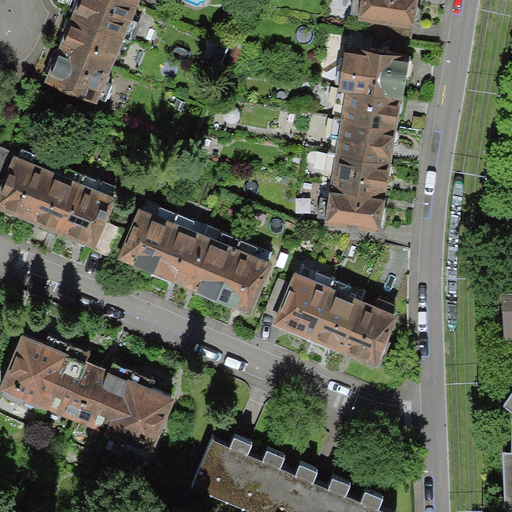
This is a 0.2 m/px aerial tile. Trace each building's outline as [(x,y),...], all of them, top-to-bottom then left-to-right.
[(74,15),(121,34),(134,2),(130,0),(74,0),(71,8),(74,13),(74,15)] [(352,0),(351,10),(361,12),(360,14),(372,16),(370,31),(408,37),(411,20),(412,20),(418,16),(419,8),(415,2),(414,2),(414,0),(352,0)] [(63,27),(66,32),(64,37),(61,45),(108,64),(121,34),(74,15),(73,16),(67,17),(63,27)] [(403,78),(404,75),(409,76),(413,56),(407,56),(407,53),(391,51),(391,50),(370,46),(370,47),(347,44),(343,67),(351,68),(349,86),(401,94),(403,78)] [(111,82),(102,79),(108,64),(61,45),(58,53),(55,58),(51,56),(44,72),(49,74),(47,77),(95,97),(96,95),(105,99),(111,82)] [(344,116),(394,124),(396,115),(396,112),(401,113),(404,95),(400,95),(401,94),(349,86),(344,116)] [(398,130),(394,126),(394,124),(344,116),(338,150),(388,159),(390,146),(391,143),(396,141),(398,130)] [(15,154),(16,153),(0,145),(0,203),(9,207),(29,215),(48,168),(34,162),(38,153),(22,146),(18,155),(15,154)] [(385,181),(385,177),(391,175),(393,164),(388,160),(388,159),(338,150),(332,183),(383,191),(385,181)] [(48,168),(29,215),(37,219),(41,220),(39,225),(58,233),(80,181),(48,168)] [(58,233),(77,241),(79,236),(84,238),(92,241),(90,246),(105,252),(117,224),(103,218),(113,195),(80,181),(58,233)] [(383,191),(332,183),(327,218),(329,218),(327,234),(371,241),(373,225),(377,226),(378,224),(383,225),(385,214),(386,206),(381,205),(383,191)] [(151,272),(173,220),(140,206),(130,230),(117,224),(105,252),(120,259),(122,254),(129,257),(134,259),(132,264),(151,272)] [(185,280),(204,233),(173,220),(151,272),(170,280),(172,275),(177,277),(185,280)] [(236,246),(240,237),(221,229),(217,238),(204,233),(185,280),(193,284),(197,286),(195,290),(214,298),(236,246)] [(236,246),(214,298),(223,302),(234,306),(235,301),(249,307),(269,260),(236,246)] [(291,324),(289,329),(308,337),(330,285),(296,271),(291,284),(277,278),(264,308),(278,314),(277,318),(289,324),(291,324)] [(341,345),(361,298),(330,285),(308,337),(321,342),(327,345),(329,340),(341,345)] [(511,511),(511,289),(503,290),(503,289),(502,289),(504,333),(511,332),(511,386),(503,400),(511,406),(511,411),(511,412),(511,446),(502,446),(505,508),(511,508),(511,511)] [(361,298),(341,345),(353,350),(375,359),(375,357),(381,359),(389,339),(384,337),(394,312),(361,298)] [(44,400),(65,349),(40,339),(23,332),(0,387),(23,397),(25,393),(44,400)] [(76,414),(97,363),(77,355),(65,349),(44,400),(76,414)] [(108,427),(129,376),(110,368),(97,363),(76,414),(108,427)] [(124,440),(148,449),(171,394),(143,382),(129,376),(108,427),(126,435),(124,440)] [(382,492),(365,485),(361,495),(346,488),(350,479),(332,472),(329,481),(313,474),(317,465),(300,458),(296,467),(280,461),(284,451),(278,449),(267,444),(263,454),(247,447),(251,438),(234,431),(230,440),(212,432),(191,482),(262,511),(395,511),(397,509),(378,502),(382,492)]
